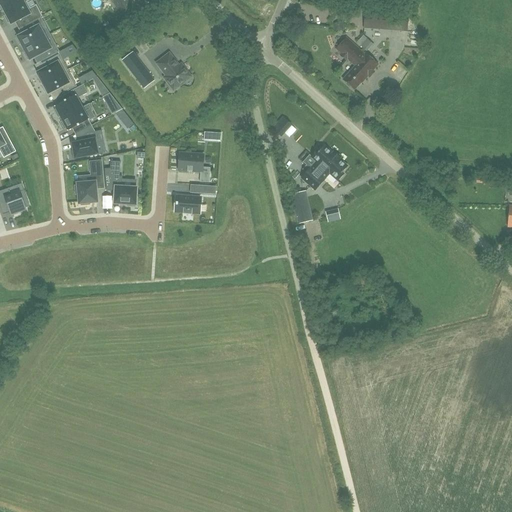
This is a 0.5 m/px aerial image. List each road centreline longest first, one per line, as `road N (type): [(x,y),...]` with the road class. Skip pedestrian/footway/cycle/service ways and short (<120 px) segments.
road 1 (track): [(264,54),(254,104),(355,511)]
road 2 (unclassified): [(511,272),(264,54)]
road 3 (residential): [(162,157),(155,220),(60,227)]
road 4 (residential): [(23,82),(56,150),(60,227)]
